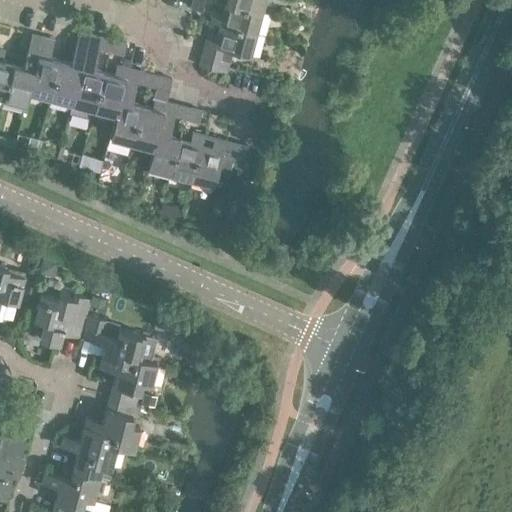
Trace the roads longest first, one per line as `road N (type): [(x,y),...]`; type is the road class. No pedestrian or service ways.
road 1 (tertiary): [(337,346),(0,193)]
road 2 (tertiary): [(404,231),(509,0)]
road 3 (residential): [(20,511),(75,383),(62,367),(21,361),(0,337)]
road 4 (tertiary): [(337,346),(294,439),(284,500)]
road 5 (tertiary): [(284,500),(315,453),(358,354)]
road 6 (residential): [(237,92),(207,92),(188,78),(180,52),(142,38),(142,20)]
road 7 (tertiary): [(404,231),(377,258),(337,346)]
road 8 (tertiary): [(358,354),(404,231)]
